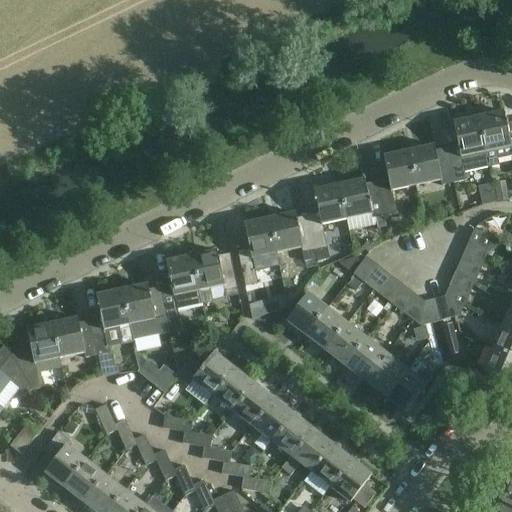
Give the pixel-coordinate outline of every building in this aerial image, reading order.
[(511,123),(505,125),(503,112),(476,118),(487,169),(499,167),(498,161),(511,158),(511,160),(511,123)] [(464,173),(487,169),(476,118),(452,123),(457,147),(444,149),(452,184),(465,181),(464,173)] [(452,184),(444,149),(434,151),(433,146),(406,152),(414,187),(439,182),(441,186),(452,184)] [(388,180),(374,183),(382,218),(396,215),(391,192),(414,187),(406,152),(383,157),(388,180)] [(382,218),(374,183),(364,185),(363,180),(337,186),(345,221),(369,215),(371,220),(374,220),(376,229),(384,228),(382,218)] [(507,193),(505,182),(492,184),(496,203),(508,201),(507,193)] [(491,184),(478,188),(482,206),(495,203),(491,184)] [(318,214),(305,217),(312,249),(312,251),(314,260),(315,263),(328,260),(326,248),(321,226),(345,221),(337,186),(313,191),(318,214)] [(314,260),(305,217),(295,219),(294,214),(267,219),(274,255),(300,249),(303,262),(314,260)] [(251,260),(274,255),(267,219),(243,224),(249,250),(237,253),(244,287),(257,283),(251,260)] [(466,245),(487,255),(494,239),(473,230),(466,245)] [(367,242),(361,249),(368,254),(373,247),(367,242)] [(480,269),(487,255),(466,245),(460,260),(480,269)] [(216,251),(190,257),(201,306),(212,303),(209,290),(222,287),(223,291),(236,288),(229,254),(217,257),(216,251)] [(170,286),(160,288),(161,292),(167,323),(179,321),(177,311),(201,306),(190,257),(165,262),(170,286)] [(354,257),(338,264),(348,272),(357,259),(354,257)] [(364,284),(378,267),(365,258),(352,275),(364,284)] [(474,283),(480,269),(460,260),(454,273),(474,283)] [(376,294),(390,277),(378,267),(364,284),(376,294)] [(468,297),(474,283),(454,273),(447,289),(468,297)] [(389,304),(402,286),(390,277),(376,294),(389,304)] [(352,278),(347,286),(355,292),(361,285),(352,278)] [(146,285),(120,291),(131,341),(132,341),(133,341),(157,336),(168,333),(166,323),(167,323),(161,292),(160,288),(147,291),(146,285)] [(401,313),(415,296),(402,286),(389,304),(401,313)] [(459,317),(468,297),(447,289),(443,297),(458,317),(459,317)] [(101,319),(90,322),(95,347),(97,357),(109,354),(108,347),(132,343),(131,341),(120,291),(96,296),(101,319)] [(305,337),(326,309),(306,294),(285,322),(305,337)] [(248,306),(247,306),(251,319),(288,308),(283,295),(248,306)] [(420,327),(424,303),(415,296),(401,313),(420,327)] [(439,322),(458,317),(443,297),(433,300),(439,322)] [(420,327),(439,322),(433,300),(424,303),(420,327)] [(511,329),(511,302),(501,325),(511,329)] [(325,352),(346,325),(326,309),(305,337),(325,352)] [(77,319),(51,325),(58,360),(83,354),(84,359),(97,357),(95,347),(90,322),(78,324),(77,319)] [(167,323),(166,323),(168,333),(181,330),(179,321),(167,323)] [(450,324),(441,327),(449,356),(458,354),(450,324)] [(19,354),(11,356),(19,369),(24,377),(39,374),(60,369),(58,360),(51,325),(26,330),(31,351),(19,354)] [(346,325),(325,352),(344,367),(345,368),(366,340),(365,339),(346,325)] [(511,357),(511,329),(501,325),(491,348),(511,357)] [(424,327),(411,331),(415,343),(428,339),(424,327)] [(366,340),(345,368),(364,382),(385,355),(366,340)] [(32,391),(11,356),(10,356),(4,345),(0,350),(0,393),(8,383),(25,395),(32,391)] [(511,384),(511,357),(491,348),(481,371),(511,384)] [(177,376),(175,379),(187,388),(193,382),(210,396),(232,368),(213,354),(202,368),(191,359),(178,375),(177,376)] [(383,397),(404,370),(385,355),(364,382),(383,397)] [(232,368),(210,396),(231,412),(252,384),(232,368)] [(160,374),(154,382),(163,389),(172,377),(163,370),(160,374)] [(404,370),(383,397),(404,413),(425,386),(404,370)] [(250,427),(272,399),(252,384),(231,412),(250,427)] [(272,399),(250,427),(269,442),(291,414),(272,399)] [(116,431),(114,426),(105,406),(94,411),(106,436),(116,431)] [(291,414),(269,442),(290,457),(312,430),(291,414)] [(190,434),(191,423),(164,417),(162,429),(183,433),(190,434)] [(70,421),(64,430),(71,435),(78,427),(70,421)] [(136,447),(134,441),(124,421),(114,426),(116,431),(125,451),(136,447)] [(36,435),(25,427),(10,447),(20,456),(36,435)] [(310,473),(331,445),(312,430),(290,457),(280,470),(290,477),(299,465),(310,473)] [(64,490),(85,462),(66,447),(69,443),(58,433),(43,453),(53,461),(43,474),(64,490)] [(211,438),(190,434),(183,433),(182,444),(203,448),(209,449),(211,438)] [(155,462),(153,456),(144,436),(134,441),(136,447),(145,466),(155,462)] [(331,445),(310,473),(328,487),(350,460),(331,445)] [(203,448),(201,459),(223,463),(229,464),(231,453),(209,449),(203,448)] [(175,477),(173,471),(164,451),(153,456),(155,462),(165,481),(175,477)] [(350,460),(328,487),(329,488),(330,488),(350,504),(352,501),(363,486),(371,476),(351,461),(350,460)] [(84,505),(105,477),(85,462),(64,490),(84,505)] [(250,468),(229,464),(223,463),(221,474),(242,478),(249,479),(250,468)] [(194,492),(193,486),(183,467),(173,471),(175,477),(184,497),(194,492)] [(105,477),(84,505),(92,511),(108,511),(124,492),(105,477)] [(242,478),(241,490),(258,493),(261,482),(249,479),(242,478)] [(214,507),(213,502),(203,481),(193,486),(194,492),(204,511),(214,507)] [(261,482),(258,493),(269,495),(271,483),(261,482)] [(503,504),(499,511),(511,511),(511,482),(502,503),(503,504)] [(124,492),(108,511),(140,511),(144,507),(125,493),(124,492)] [(222,497),(229,511),(241,511),(240,508),(247,504),(238,497),(236,498),(233,492),(222,497)] [(229,511),(222,497),(213,502),(214,507),(216,511),(229,511)]
